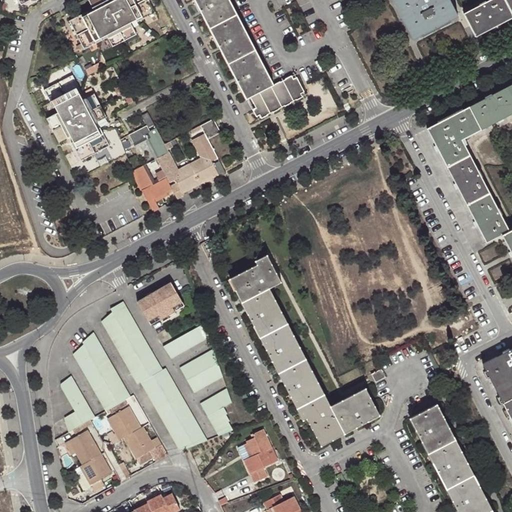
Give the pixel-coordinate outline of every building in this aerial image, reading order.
[(86,13),(69,22),(83,50),(102,41),(101,39),(106,36),(111,47),(135,35),(130,24),(135,21),(137,22),(154,13),(147,0),(89,0),(88,1),(93,12),(87,15),(86,13)] [(237,14),(229,0),(193,0),(200,13),(209,29),(237,14)] [(448,0),(392,0),(413,40),(458,17),(448,0)] [(511,15),(503,0),(490,0),(463,15),(475,38),(494,28),(511,19),(511,15)] [(511,0),(503,0),(511,15),(511,0)] [(219,49),(227,64),(255,50),(237,14),(209,29),(219,49)] [(235,80),(246,100),(250,98),(274,86),(255,50),(227,64),(235,80)] [(72,76),(44,91),(53,109),(55,108),(58,113),(47,119),(59,142),(70,137),(74,142),(72,144),(81,161),(109,146),(100,128),(98,129),(95,124),(106,118),(94,94),(82,100),(80,95),(81,94),(72,76)] [(274,86),(250,98),(256,108),(252,110),(256,117),(259,116),(262,122),(303,101),(300,95),(303,93),(296,78),(292,80),(290,77),(285,80),(285,81),(280,84),(280,83),(274,86)] [(413,78),(405,82),(408,89),(416,85),(413,78)] [(502,121),(511,116),(511,90),(510,88),(466,111),(479,134),(502,121)] [(479,134),(466,111),(427,130),(436,148),(449,174),(473,161),(463,142),(479,134)] [(147,113),(140,117),(146,127),(129,136),(136,148),(146,143),(156,160),(168,154),(164,145),(147,113)] [(209,130),(216,126),(213,120),(200,127),(204,135),(193,141),(201,159),(189,165),(195,178),(213,169),(218,178),(225,175),(207,139),(213,137),(209,130)] [(220,133),(216,126),(209,130),(213,137),(220,133)] [(168,154),(156,160),(165,178),(171,190),(176,199),(182,196),(177,186),(195,178),(189,165),(177,172),(168,154)] [(493,200),(473,161),(449,174),(458,190),(469,212),(493,200)] [(144,166),(132,172),(152,212),(158,209),(154,199),(171,190),(165,178),(153,184),(144,166)] [(511,237),(493,200),(469,212),(477,227),(488,249),(511,237)] [(511,236),(502,242),(510,255),(511,260),(511,236)] [(257,265),(230,279),(304,420),(307,419),(321,446),(380,416),(366,388),(330,406),(269,289),(281,282),(267,256),(256,261),(257,265)] [(147,296),(137,303),(149,323),(158,316),(161,321),(174,312),(172,308),(182,302),(170,282),(150,295),(153,298),(149,301),(147,296)] [(144,385),(185,452),(191,450),(209,441),(166,369),(164,370),(120,301),(108,309),(110,311),(101,322),(142,386),(144,385)] [(184,305),(182,302),(172,308),(174,312),(184,305)] [(174,312),(161,321),(163,324),(177,315),(174,312)] [(158,316),(149,323),(151,326),(161,321),(158,316)] [(208,337),(203,324),(164,348),(172,359),(208,337)] [(75,357),(107,412),(136,398),(95,336),(84,346),(85,348),(75,357)] [(223,377),(213,350),(180,369),(195,392),(223,377)] [(511,351),(500,357),(483,366),(503,406),(511,401),(511,351)] [(381,369),(371,375),(375,383),(386,377),(381,369)] [(71,377),(59,386),(79,413),(68,419),(75,432),(86,426),(96,421),(100,419),(71,377)] [(221,436),(235,430),(230,421),(231,421),(228,414),(229,414),(225,407),(233,403),(227,388),(201,403),(221,436)] [(511,401),(503,406),(511,423),(511,401)] [(493,511),(438,404),(411,418),(459,511),(493,511)] [(119,439),(138,428),(127,408),(108,418),(119,439)] [(98,425),(96,421),(86,426),(88,429),(88,430),(98,425)] [(86,426),(75,432),(77,436),(88,429),(86,426)] [(138,428),(125,436),(137,458),(153,449),(155,448),(151,440),(144,426),(138,428)] [(93,429),(73,441),(80,453),(86,465),(106,454),(93,429)] [(255,438),(246,442),(253,457),(244,461),(254,483),(268,477),(264,467),(273,464),(267,451),(272,448),(264,430),(253,435),(255,438)] [(168,455),(158,437),(151,440),(155,448),(153,449),(155,451),(152,453),(156,461),(168,455)] [(80,453),(73,441),(70,443),(77,455),(80,453)] [(253,457),(246,442),(237,446),(244,461),(253,457)] [(272,448),(267,451),(273,464),(278,461),(272,448)] [(117,473),(106,454),(86,465),(85,466),(96,484),(105,479),(117,473)] [(109,485),(105,479),(96,484),(99,491),(109,485)] [(162,493),(155,496),(162,511),(174,511),(181,509),(173,493),(164,496),(162,493)] [(281,495),(264,503),(267,511),(269,510),(274,508),(275,511),(302,511),(294,497),(285,502),(281,495)] [(134,510),(134,511),(162,511),(155,496),(148,500),(149,503),(134,510)]
